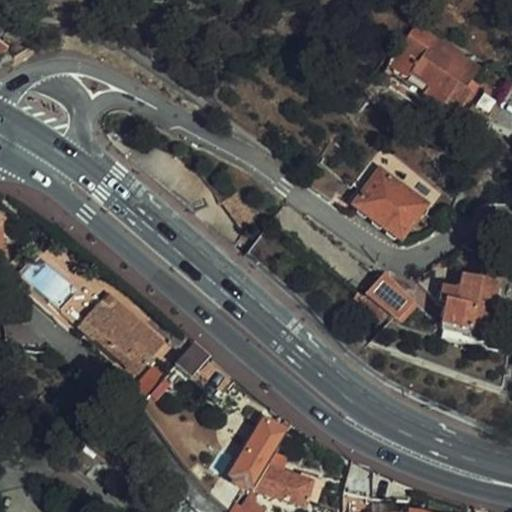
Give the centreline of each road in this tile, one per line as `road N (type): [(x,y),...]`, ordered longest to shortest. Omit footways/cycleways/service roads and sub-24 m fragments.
road 1 (primary): [(5,160),(87,216),(340,429),(388,444)]
road 2 (primary): [(388,444),(263,316),(64,154)]
road 3 (residential): [(0,295),(117,398),(209,511)]
road 4 (residential): [(153,99),(390,258)]
road 5 (residential): [(153,99),(89,64),(56,63),(25,75)]
road 6 (residential): [(511,217),(482,218),(416,262),(390,258)]
road 7 (primary): [(511,486),(388,444)]
